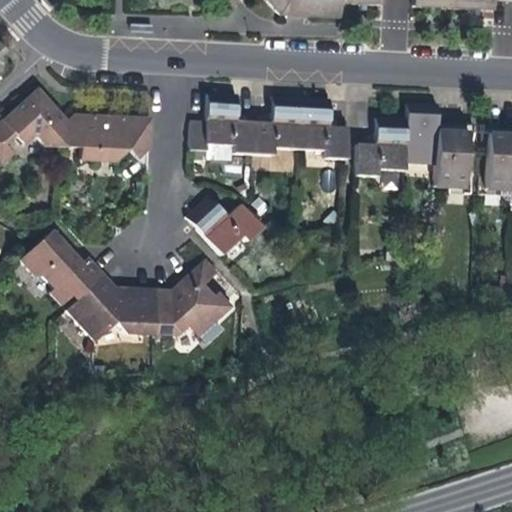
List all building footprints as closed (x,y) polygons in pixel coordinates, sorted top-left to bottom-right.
[(263,0),(276,14),(301,16),(339,18),(340,2),(339,0),(263,0)] [(511,0),(339,0),(340,2),(364,3),(380,4),(380,0),(410,0),(410,6),(425,7),(486,10),(490,11),(491,1),(511,1),(511,0)] [(155,24),(131,22),(131,35),(151,35),(155,24)] [(201,151),(202,145),(230,147),(230,153),(269,155),(269,149),(295,150),(322,152),(322,158),(342,159),(344,128),(326,127),(327,99),(315,98),(286,97),(269,96),(267,124),(249,123),(232,122),(234,94),(216,93),(205,93),(203,120),(188,119),(187,151),(201,151)] [(42,147),(63,149),(65,121),(46,99),(43,96),(28,96),(0,121),(0,165),(0,166),(12,155),(4,146),(13,136),(22,145),(28,140),(36,140),(42,147)] [(462,189),(465,131),(434,129),(434,123),(434,101),(425,100),(405,99),(404,116),(388,114),(373,113),(372,144),(353,143),(351,176),(374,177),(375,170),(401,171),(402,163),(432,165),(432,188),(462,189)] [(70,113),(65,121),(91,121),(91,114),(70,113)] [(91,121),(65,121),(63,149),(78,150),(76,161),(113,163),(125,151),(134,161),(147,150),(148,117),(91,114),(91,121)] [(448,123),(434,123),(434,129),(465,131),(471,131),(471,124),(448,123)] [(478,131),(484,132),(511,133),(511,126),(500,126),(478,125),(478,131)] [(511,133),(484,132),(481,190),(511,192),(511,133)] [(184,217),(218,255),(229,246),(233,241),(238,237),(243,242),(259,228),(237,204),(223,216),(206,197),(184,217)] [(75,292),(80,297),(98,280),(102,275),(98,270),(94,266),(86,258),(81,262),(49,229),(17,259),(32,275),(37,275),(51,290),(47,293),(59,306),(75,292)] [(203,260),(190,272),(202,285),(215,273),(203,260)] [(212,297),(202,285),(190,272),(174,288),(177,292),(169,298),(151,297),(150,334),(172,335),(183,324),(194,335),(227,304),(216,293),(212,297)] [(122,333),(150,334),(151,297),(113,296),(107,290),(112,285),(105,278),(102,275),(98,280),(80,297),(62,312),(92,343),(112,324),(122,333)] [(115,288),(112,285),(107,290),(113,296),(151,297),(151,290),(138,290),(124,289),(115,288)] [(170,291),(151,290),(151,297),(169,298),(177,292),(174,288),(170,291)]
